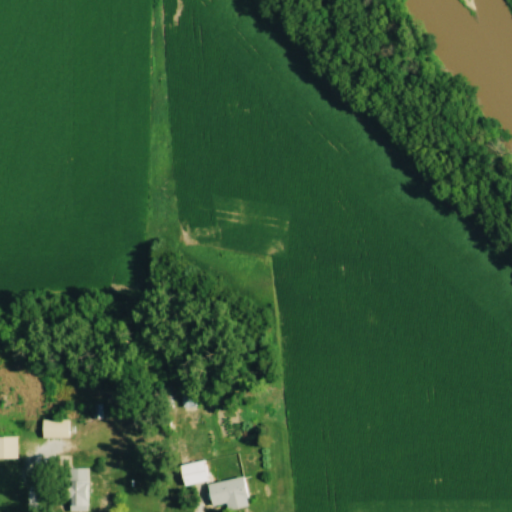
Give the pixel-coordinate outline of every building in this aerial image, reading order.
[(170,408),(169,384),(153,385),(154,408),(170,408)] [(192,393),(181,393),(181,410),(192,410),(192,393)] [(39,437),(66,437),(66,419),(39,419),(39,437)] [(0,458),(14,459),(14,437),(0,436),(0,458)] [(181,486),(206,480),(201,461),(177,466),(181,486)] [(80,476),(63,479),(66,494),(82,491),(80,476)] [(246,505),(240,477),(204,484),(209,507),(224,503),(225,509),(246,505)]
